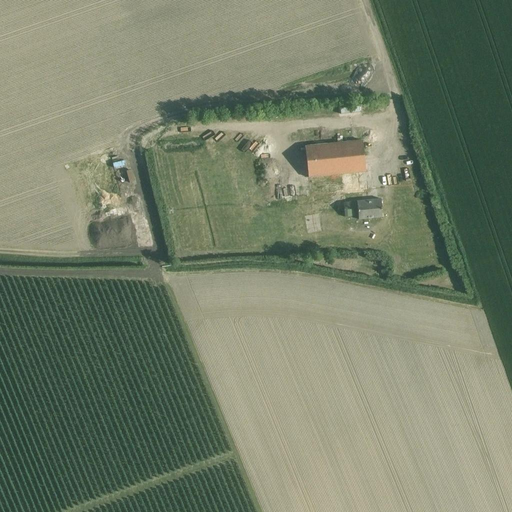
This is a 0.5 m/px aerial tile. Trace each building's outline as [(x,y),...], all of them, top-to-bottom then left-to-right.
[(167,43),(162,45),(165,57),(170,56),(167,43)] [(362,140),(305,146),(309,178),(350,173),(351,179),(359,178),(358,173),(365,172),(362,140)] [(266,192),(260,152),(234,156),(240,196),(266,192)] [(260,197),(243,200),(244,205),(261,202),(260,197)] [(358,219),(372,218),(382,218),(381,199),(346,202),(347,202),(344,202),(345,216),(358,215),(358,219)] [(294,225),(296,242),(305,241),(302,215),(278,217),(279,226),(294,225)] [(142,220),(132,222),(135,235),(144,233),(142,220)] [(250,246),(267,243),(264,221),(246,224),(250,246)] [(293,225),(282,227),(284,243),(296,242),(293,225)] [(189,253),(186,233),(177,235),(181,254),(189,253)]
